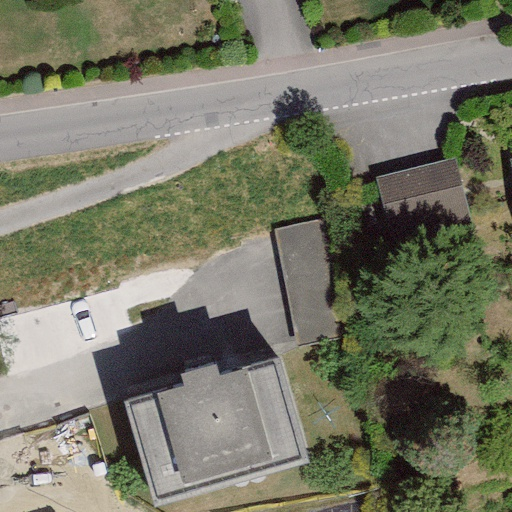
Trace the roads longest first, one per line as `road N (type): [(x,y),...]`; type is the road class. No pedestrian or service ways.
road 1 (unclassified): [(511,48),(0,135)]
road 2 (unknown): [(265,0),(269,89),(233,148),(0,223)]
road 3 (unknown): [(0,374),(217,340)]
